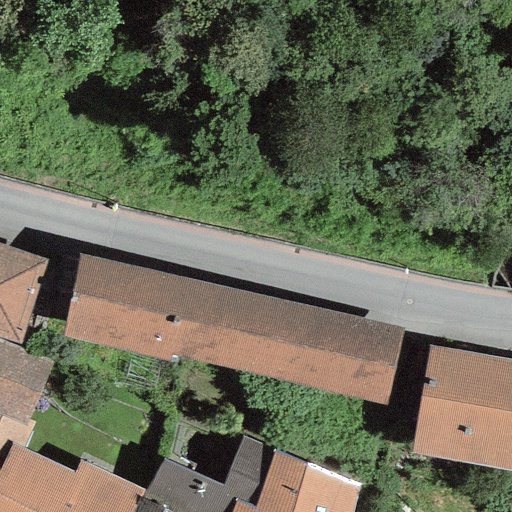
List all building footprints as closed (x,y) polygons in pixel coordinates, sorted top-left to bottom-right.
[(45,261),(0,245),(0,337),(19,344),(45,261)] [(403,329),(78,254),(59,339),(169,365),(171,356),(385,406),(403,329)] [(28,421),(52,361),(24,350),(0,340),(0,466),(11,444),(22,449),(33,424),(28,421)] [(511,359),(429,345),(412,452),(511,471),(511,359)] [(274,451),(242,437),(223,486),(163,459),(143,491),(139,497),(168,511),(231,511),(236,501),(255,509),(274,451)] [(0,511),(131,511),(139,497),(143,491),(80,460),(73,473),(22,449),(11,444),(0,466),(0,511)] [(350,511),(357,488),(274,451),(255,509),(236,501),(231,511),(350,511)] [(131,511),(168,511),(139,497),(131,511)]
